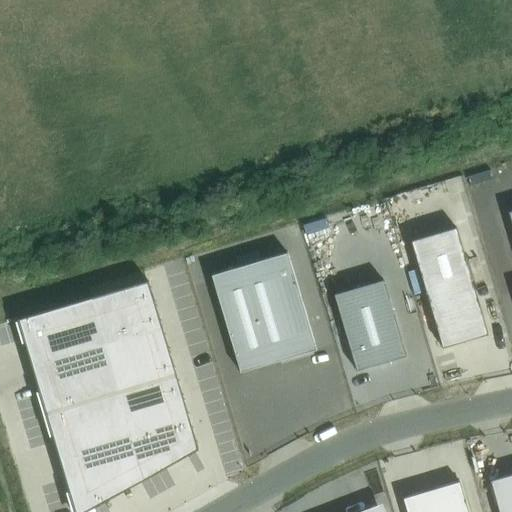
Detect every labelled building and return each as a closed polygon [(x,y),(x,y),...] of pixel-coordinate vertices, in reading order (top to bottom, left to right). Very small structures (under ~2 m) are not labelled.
[(456,227),(411,241),(442,347),(488,334),(456,227)] [(212,275),(240,372),(316,349),(287,252),(212,275)] [(149,280),(18,319),(75,511),(85,511),(199,449),(149,280)] [(383,280),(334,295),(356,370),(406,355),(383,280)] [(499,511),(511,511),(511,474),(490,480),(499,511)] [(468,511),(459,481),(402,498),(406,511),(468,511)]
